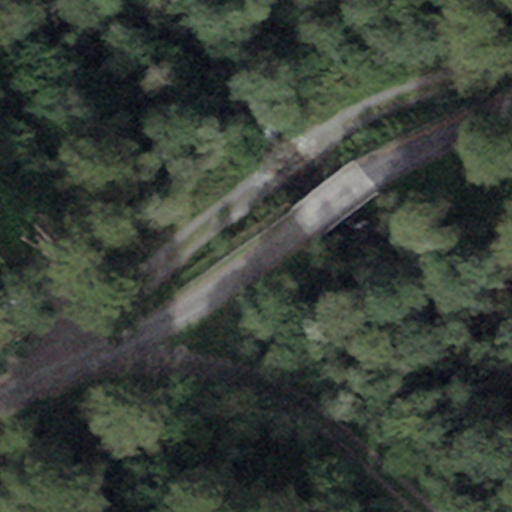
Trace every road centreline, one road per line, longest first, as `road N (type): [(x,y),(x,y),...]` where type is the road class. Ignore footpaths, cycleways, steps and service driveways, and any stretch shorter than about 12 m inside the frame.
road 1 (track): [(91,367),(180,260),(289,166),(346,129),(511,65)]
road 2 (track): [(511,95),(380,166),(139,341),(91,367)]
road 3 (track): [(422,511),(282,391),(139,341)]
